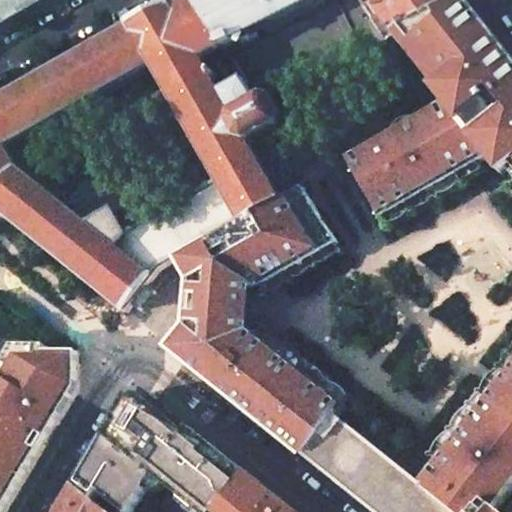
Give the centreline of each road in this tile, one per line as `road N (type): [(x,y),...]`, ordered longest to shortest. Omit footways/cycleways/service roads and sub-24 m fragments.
road 1 (residential): [(333,511),(130,355),(33,511)]
road 2 (residential): [(113,0),(0,62)]
